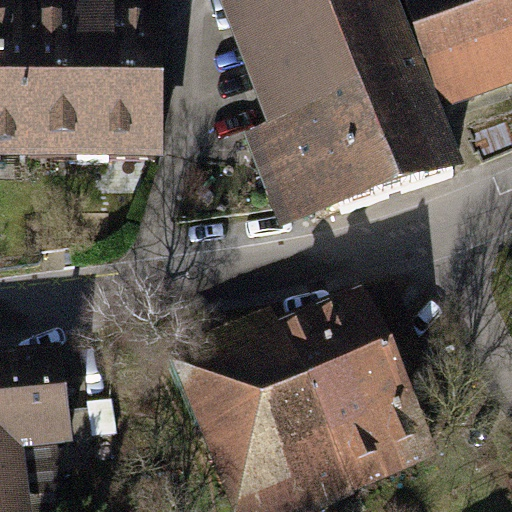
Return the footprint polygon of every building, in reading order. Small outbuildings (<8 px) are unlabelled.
[(0,0),(0,157),(161,163),(167,6),(0,0)] [(238,139),(275,243),(443,183),(423,128),(376,0),(204,0),(253,134),(238,139)] [(511,96),(511,0),(376,0),(423,128),(481,107),(511,96)] [(511,280),(501,288),(511,304),(511,280)] [(152,363),(214,511),(316,511),(417,470),(380,382),(419,366),(385,286),(264,336),(258,320),(152,363)] [(0,363),(0,511),(62,511),(57,455),(70,453),(61,357),(0,363)] [(111,402),(84,404),(88,444),(115,442),(111,402)]
